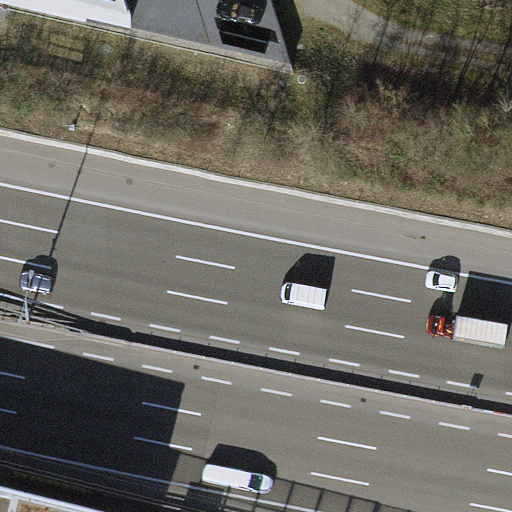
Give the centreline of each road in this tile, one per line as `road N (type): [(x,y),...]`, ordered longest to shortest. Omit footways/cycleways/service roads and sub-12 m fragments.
road 1 (motorway): [(0,390),(511,493)]
road 2 (motorway): [(511,338),(0,239)]
road 3 (track): [(349,0),(511,36)]
